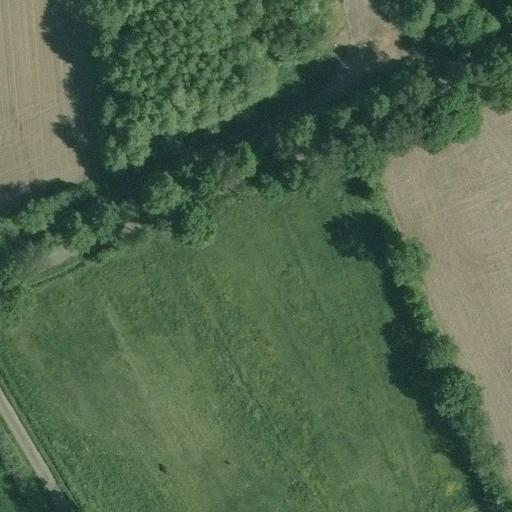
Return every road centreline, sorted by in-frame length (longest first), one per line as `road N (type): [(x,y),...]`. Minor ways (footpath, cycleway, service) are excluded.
road 1 (track): [(0,249),(341,98),(463,58)]
road 2 (unclassified): [(0,401),(66,511)]
